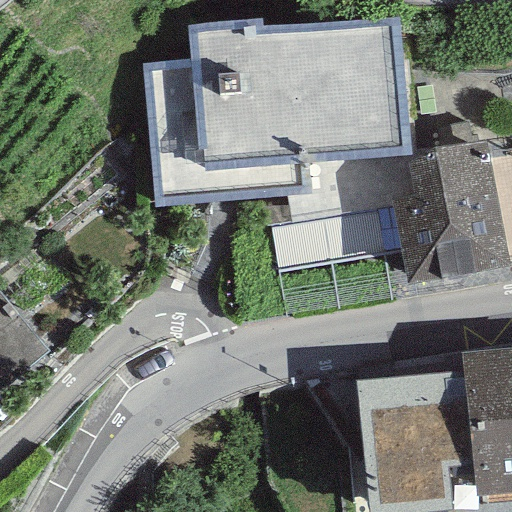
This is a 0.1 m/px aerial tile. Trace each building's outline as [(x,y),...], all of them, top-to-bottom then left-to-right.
[(261,15),(188,22),(190,56),(142,63),(154,203),(308,183),(305,157),(409,148),(401,18),(261,21),(261,15)] [(434,142),(407,159),(416,193),(391,196),(409,280),(511,262),(511,157),(477,164),(472,139),(434,142)] [(0,288),(0,422),(66,369),(0,288)] [(462,363),(473,491),(511,487),(511,353),(461,357),(462,363)] [(377,419),(356,421),(363,500),(473,491),(462,363),(373,371),(377,419)]
